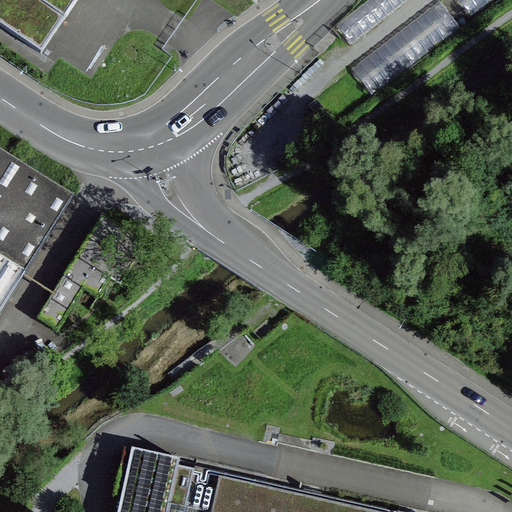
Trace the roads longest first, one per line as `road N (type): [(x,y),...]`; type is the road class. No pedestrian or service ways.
road 1 (residential): [(275,277),(511,428)]
road 2 (secondary): [(321,0),(155,147)]
road 3 (residential): [(275,277),(183,209),(155,147)]
road 4 (secondary): [(155,147),(118,154),(83,146),(0,98)]
road 5 (unknown): [(319,305),(232,382),(195,399)]
